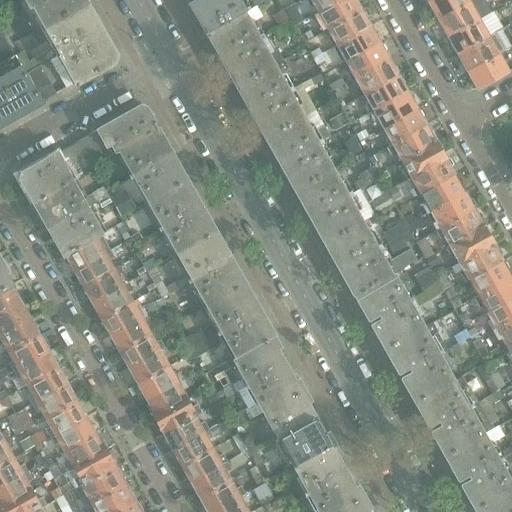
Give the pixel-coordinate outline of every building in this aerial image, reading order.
[(26,0),(32,10),(35,8),(45,26),(87,3),(85,0),(26,0)] [(188,0),(208,34),(248,11),(249,10),(243,0),(188,0)] [(317,12),(339,0),(306,0),(311,8),(314,6),(317,12)] [(324,32),(327,30),(361,10),(358,4),(358,1),(358,0),(339,0),(317,12),(322,20),(319,22),(324,32)] [(438,19),(469,1),(468,0),(428,0),(428,1),(431,7),(430,10),(433,16),(437,17),(438,19)] [(447,36),(479,18),(469,1),(438,19),(441,24),(440,27),(443,34),(446,34),(447,36)] [(114,51),(100,27),(87,3),(45,26),(60,54),(76,82),(111,63),(114,51)] [(295,11),(292,6),(286,9),(289,14),(295,11)] [(291,19),(285,9),(272,16),(278,26),(291,19)] [(333,47),(371,26),(367,20),(367,17),(365,12),(362,11),(361,10),(327,30),(331,37),(328,38),(333,47)] [(283,60),(268,33),(262,36),(248,11),(208,34),(239,89),(277,68),(275,64),(283,60)] [(457,53),(489,35),(479,18),(447,36),(450,42),(449,45),(453,51),(456,52),(457,53)] [(297,30),(294,25),(291,20),(274,30),(279,40),(297,30)] [(346,62),(380,43),(379,41),(379,38),(377,33),(374,32),(371,26),(333,47),(338,57),(342,55),(346,62)] [(36,93),(26,75),(16,57),(1,31),(0,31),(0,125),(41,102),(36,93)] [(313,37),(310,31),(300,36),(303,42),(313,37)] [(467,71),(505,49),(495,32),(489,36),(489,35),(457,53),(460,59),(459,62),(463,69),(466,69),(467,71)] [(351,80),(389,59),(385,52),(386,49),(383,45),(381,44),(380,43),(346,62),(349,70),(346,71),(351,80)] [(321,54),(318,49),(310,54),(313,59),(321,54)] [(505,50),(505,49),(467,71),(470,76),(469,80),(472,86),(476,87),(477,89),(508,72),(509,71),(504,61),(509,58),(505,51),(505,50)] [(45,64),(56,57),(53,52),(29,65),(33,71),(45,64)] [(327,59),(324,53),(321,54),(313,59),(316,65),(327,59)] [(398,76),(398,75),(397,74),(398,71),(395,66),(392,65),(389,59),(351,80),(357,90),(360,88),(364,95),(398,76)] [(305,117),(277,68),(239,89),(266,139),(305,117)] [(370,113),(407,92),(404,85),(404,82),(402,78),(399,77),(398,76),(364,95),(368,103),(365,104),(370,113)] [(340,87),(344,84),(341,78),(328,86),(332,92),(340,87)] [(56,93),(51,84),(36,93),(41,102),(56,93)] [(383,128),(417,108),(416,106),(416,104),(414,99),(411,98),(407,92),(370,113),(376,123),(379,121),(383,128)] [(118,149),(157,127),(146,108),(140,106),(77,142),(86,157),(91,166),(113,154),(112,152),(118,149)] [(388,146),(426,125),(422,118),(423,115),(421,111),(418,110),(417,108),(383,128),(386,135),(383,137),(388,146)] [(348,124),(341,113),(329,121),(335,132),(348,124)] [(320,143),(330,137),(323,125),(313,131),(305,117),(266,139),(296,191),(334,169),(320,143)] [(401,161),(437,140),(432,132),(429,131),(426,125),(388,146),(394,156),(397,154),(401,161)] [(187,181),(157,127),(118,149),(148,203),(187,181)] [(367,136),(362,129),(355,134),(359,141),(367,136)] [(361,151),(354,137),(343,143),(351,157),(361,151)] [(411,178),(447,158),(437,140),(401,161),(405,169),(402,171),(408,180),(411,178)] [(66,169),(86,157),(77,142),(23,172),(21,179),(34,202),(72,181),(66,169)] [(370,162),(384,154),(382,150),(375,153),(368,158),(370,162)] [(420,196),(455,175),(451,167),(452,164),(449,158),(447,158),(411,178),(415,186),(412,188),(417,197),(420,196)] [(358,190),(379,178),(373,167),(361,174),(363,177),(353,183),(358,190)] [(364,221),(334,169),(296,191),(325,243),(364,221)] [(426,213),(464,192),(461,186),(463,182),(460,177),(456,177),(455,175),(420,196),(424,203),(421,205),(426,213)] [(395,185),(391,179),(384,183),(388,189),(395,185)] [(87,207),(72,181),(34,202),(64,255),(66,254),(100,234),(102,233),(87,207)] [(216,232),(187,181),(148,203),(177,255),(216,232)] [(400,196),(395,187),(388,191),(393,201),(400,196)] [(107,195),(105,192),(102,188),(92,194),(96,202),(107,195)] [(394,204),(387,192),(370,202),(377,214),(394,204)] [(439,229),(474,209),(473,208),(475,204),(472,199),(468,198),(464,192),(426,213),(432,224),(435,222),(439,229)] [(128,213),(119,198),(112,203),(121,217),(128,213)] [(448,246),(485,225),(485,222),(482,217),(478,217),(474,209),(439,229),(436,231),(442,241),(444,239),(448,246)] [(415,220),(412,214),(404,218),(407,225),(415,220)] [(411,231),(424,224),(420,217),(415,220),(407,225),(411,231)] [(393,273),(364,221),(325,243),(354,295),(393,273)] [(408,230),(409,230),(404,221),(382,234),(387,242),(400,235),(408,230)] [(458,263),(494,242),(485,225),(448,246),(446,248),(452,258),(454,256),(458,263)] [(123,226),(118,229),(125,240),(130,238),(123,226)] [(408,230),(400,235),(401,236),(405,243),(413,238),(408,230)] [(245,284),(216,232),(177,255),(205,306),(245,284)] [(77,268),(110,250),(100,234),(66,254),(67,256),(65,257),(70,266),(74,264),(77,268)] [(405,243),(401,236),(389,243),(395,253),(407,246),(405,243)] [(434,255),(425,238),(416,243),(425,260),(434,255)] [(129,248),(134,245),(130,239),(123,243),(125,247),(129,248)] [(468,280),(502,261),(499,254),(499,251),(494,242),(458,263),(463,271),(459,273),(465,282),(468,280)] [(114,258),(110,250),(77,268),(79,273),(75,275),(80,284),(82,283),(84,286),(114,269),(110,261),(114,258)] [(438,263),(434,256),(426,261),(430,268),(438,263)] [(157,266),(153,258),(142,265),(146,272),(147,271),(154,268),(157,266)] [(0,290),(12,284),(2,268),(4,267),(0,259),(0,290)] [(474,298),(511,276),(508,270),(508,267),(506,263),(503,262),(502,261),(468,280),(472,287),(469,289),(474,298)] [(170,294),(179,289),(180,292),(191,286),(186,277),(176,283),(175,282),(165,288),(154,268),(147,271),(161,298),(169,294),(170,294)] [(95,301),(127,283),(123,276),(120,278),(114,269),(84,286),(85,288),(84,289),(89,298),(92,296),(95,301)] [(452,289),(443,272),(435,276),(439,283),(444,291),(445,293),(452,289)] [(419,316),(394,273),(393,274),(393,273),(354,295),(359,304),(362,305),(369,317),(371,318),(374,323),(373,325),(380,337),(380,340),(384,349),(424,326),(418,316),(419,316)] [(439,283),(435,276),(434,277),(432,273),(420,279),(426,291),(439,283)] [(486,313),(511,297),(511,277),(511,276),(474,298),(479,308),(482,306),(486,313)] [(132,290),(127,283),(95,301),(97,305),(94,307),(99,316),(100,315),(102,318),(133,302),(127,293),(132,290)] [(428,300),(444,291),(439,283),(426,291),(424,292),(428,300)] [(0,312),(19,302),(18,299),(19,297),(14,289),(10,291),(8,287),(12,285),(12,284),(0,290),(0,312)] [(275,337),(245,284),(205,306),(235,358),(275,337)] [(492,330),(511,319),(511,297),(486,313),(490,320),(486,322),(492,330)] [(164,305),(161,299),(153,303),(157,309),(164,305)] [(113,333),(146,315),(137,300),(133,302),(102,318),(104,321),(102,322),(107,331),(111,329),(113,333)] [(0,334),(27,319),(24,315),(28,313),(23,304),(21,305),(19,302),(0,312),(0,334)] [(471,321),(465,311),(457,316),(463,326),(471,321)] [(120,350),(151,333),(146,324),(150,322),(146,315),(113,333),(116,337),(112,339),(117,348),(119,347),(120,350)] [(8,353),(38,335),(36,332),(38,331),(33,322),(29,324),(27,319),(0,334),(0,345),(3,344),(8,353)] [(505,345),(511,340),(511,319),(492,330),(498,341),(501,339),(505,345)] [(447,349),(432,322),(424,327),(424,326),(384,349),(389,357),(392,359),(399,371),(399,370),(401,371),(404,376),(403,379),(410,391),(410,394),(414,402),(455,380),(440,354),(447,349)] [(191,349),(215,336),(210,327),(186,340),(191,349)] [(480,337),(474,328),(467,333),(472,342),(480,337)] [(468,338),(464,330),(457,335),(458,337),(456,338),(459,343),(468,338)] [(131,365),(164,348),(159,340),(156,342),(151,333),(120,350),(122,353),(120,354),(125,363),(129,361),(131,365)] [(12,371),(45,352),(43,348),(47,346),(42,337),(40,338),(38,335),(8,353),(11,359),(13,361),(8,364),(12,371)] [(196,358),(220,345),(215,336),(191,349),(196,358)] [(295,380),(283,360),(277,348),(280,347),(275,337),(235,358),(233,359),(257,403),(247,409),(253,419),(263,413),(304,389),(298,379),(295,380)] [(488,354),(479,339),(472,343),(481,358),(488,354)] [(462,350),(458,344),(447,350),(451,356),(462,350)] [(168,355),(164,348),(131,365),(134,370),(130,372),(135,381),(137,380),(139,383),(169,366),(164,357),(168,355)] [(26,384),(56,367),(55,365),(57,364),(51,355),(48,357),(45,352),(12,371),(16,378),(17,379),(22,377),(26,384)] [(491,375),(505,367),(500,359),(486,367),(491,375)] [(201,370),(197,362),(190,366),(194,374),(201,370)] [(498,389),(482,363),(476,367),(491,393),(498,389)] [(150,398),(181,380),(177,372),(174,374),(169,366),(139,383),(140,386),(138,387),(144,396),(147,393),(150,398)] [(31,404),(64,385),(62,381),(65,379),(60,370),(58,371),(56,367),(26,384),(30,392),(31,395),(27,397),(31,404)] [(196,380),(203,376),(201,372),(194,376),(196,380)] [(505,386),(497,372),(491,376),(499,389),(505,386)] [(0,384),(1,386),(11,380),(8,374),(0,378),(0,384)] [(470,407),(462,394),(469,390),(461,376),(455,380),(414,402),(419,410),(422,412),(429,424),(431,425),(434,429),(433,432),(440,444),(440,447),(444,456),(485,433),(500,425),(486,398),(470,407)] [(153,417),(187,399),(182,390),(186,388),(181,380),(150,398),(152,402),(147,405),(153,417)] [(237,392),(232,384),(222,391),(227,399),(237,392)] [(45,417),(75,401),(73,398),(75,397),(70,388),(66,390),(64,385),(31,404),(35,411),(36,412),(40,410),(45,417)] [(511,395),(508,388),(503,390),(509,401),(506,402),(510,409),(511,407),(511,395)] [(325,434),(313,413),(307,402),(310,400),(304,389),(263,413),(293,466),(334,443),(328,432),(325,434)] [(503,398),(499,390),(487,397),(492,404),(503,398)] [(166,431),(201,412),(197,405),(192,408),(187,399),(153,417),(160,429),(164,428),(166,431)] [(50,437),(82,418),(80,414),(84,412),(79,403),(77,404),(75,401),(45,417),(50,427),(46,430),(50,437)] [(228,418),(219,403),(211,407),(219,423),(217,424),(221,432),(233,426),(229,418),(228,418)] [(34,425),(24,408),(15,414),(25,430),(34,425)] [(175,448),(208,429),(204,423),(200,425),(195,417),(201,413),(201,412),(166,431),(167,431),(164,433),(166,435),(164,436),(169,445),(173,443),(175,448)] [(25,430),(15,414),(7,418),(16,435),(25,430)] [(63,451),(94,434),(92,431),(94,430),(89,421),(85,423),(82,418),(50,437),(54,445),(59,443),(63,451)] [(208,441),(211,440),(210,438),(220,432),(216,425),(208,430),(208,429),(175,448),(178,452),(174,454),(179,463),(181,462),(182,465),(212,448),(208,441)] [(45,440),(40,431),(30,437),(34,445),(45,440)] [(0,443),(8,438),(4,432),(1,434),(0,432),(0,443)] [(511,487),(511,481),(485,433),(444,456),(449,464),(452,465),(458,477),(459,477),(461,478),(463,480),(464,483),(463,485),(470,497),(470,501),(474,509),(511,487)] [(69,471),(107,449),(99,435),(96,437),(94,434),(63,451),(69,460),(64,463),(69,471)] [(247,451),(244,445),(243,446),(237,435),(232,438),(238,449),(231,453),(233,458),(247,451)] [(13,447),(12,445),(8,438),(0,443),(0,465),(14,458),(9,449),(13,447)] [(34,447),(29,438),(20,443),(25,452),(34,447)] [(257,451),(251,441),(244,445),(247,451),(247,450),(249,455),(257,451)] [(45,448),(42,442),(34,446),(37,452),(45,448)] [(355,487),(343,467),(337,455),(340,453),(334,443),(293,466),(319,511),(335,511),(364,496),(358,485),(355,487)] [(506,456),(511,452),(511,445),(503,451),(506,456)] [(194,480),(226,462),(222,454),(218,457),(212,448),(182,465),(184,468),(182,469),(187,478),(191,476),(194,480)] [(107,449),(69,471),(69,472),(73,469),(78,477),(74,480),(78,487),(112,467),(110,463),(114,461),(107,449)] [(253,463),(247,452),(240,456),(247,467),(253,463)] [(263,463),(257,452),(251,456),(257,467),(263,463)] [(42,462),(38,456),(32,460),(36,466),(42,462)] [(0,486),(27,471),(23,465),(19,467),(14,458),(0,465),(0,486)] [(231,469),(226,462),(194,480),(196,484),(192,486),(197,495),(199,495),(201,497),(232,481),(227,472),(231,469)] [(61,474),(54,464),(47,468),(49,471),(53,479),(61,474)] [(263,479),(255,465),(249,469),(256,483),(263,479)] [(80,509),(88,505),(124,484),(121,478),(122,475),(118,468),(115,468),(114,466),(112,467),(78,487),(78,488),(82,486),(87,496),(84,498),(77,502),(80,509)] [(0,507),(32,490),(28,482),(32,480),(27,471),(0,486),(0,507)] [(49,471),(43,475),(47,482),(53,479),(49,471)] [(211,511),(212,511),(244,493),(240,486),(236,489),(232,481),(201,497),(202,500),(200,501),(206,510),(209,508),(211,511)] [(252,498),(270,488),(266,483),(249,492),(252,498)] [(117,511),(135,502),(131,496),(132,493),(128,486),(125,486),(124,484),(88,505),(89,506),(92,504),(96,511),(117,511)] [(70,491),(67,485),(59,490),(63,495),(70,491)] [(511,511),(511,487),(474,509),(476,511),(511,511)] [(62,496),(58,488),(50,493),(54,501),(55,501),(62,496)] [(31,511),(45,504),(42,498),(38,500),(32,490),(0,507),(0,511),(31,511)] [(248,511),(244,504),(249,502),(244,493),(212,511),(248,511)] [(71,511),(66,503),(62,496),(55,501),(61,511),(71,511)] [(368,511),(367,509),(370,507),(364,496),(335,511),(368,511)] [(306,506),(301,497),(291,503),(295,511),(306,506)] [(76,511),(80,510),(73,499),(66,503),(71,511),(76,511)] [(141,511),(142,511),(138,505),(136,504),(135,502),(117,511),(141,511)]
